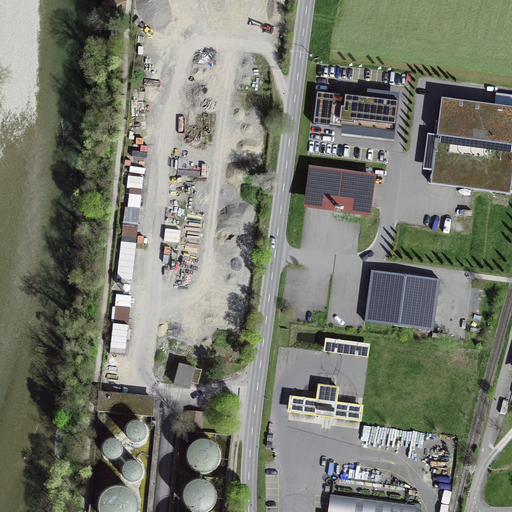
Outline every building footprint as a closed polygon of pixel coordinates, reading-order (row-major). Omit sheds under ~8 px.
[(120,0),(104,0),(103,2),(102,11),(112,19),(122,15),(124,4),(120,0)] [(396,102),(319,93),(316,121),(393,129),(396,102)] [(511,196),(511,190),(511,107),(439,99),(429,186),(511,196)] [(376,174),(309,165),(304,207),(371,216),(376,174)] [(440,282),(372,273),(364,325),(433,334),(440,282)] [(325,339),(324,354),(369,358),(370,343),(325,339)] [(203,372),(180,366),(175,387),(191,391),(192,385),(200,387),(203,372)] [(289,414),(361,423),(364,399),(338,396),(339,388),(318,385),(317,393),(292,390),(289,414)] [(153,418),(154,399),(100,394),(98,413),(153,418)] [(204,426),(205,413),(188,412),(187,425),(204,426)] [(138,443),(142,441),(145,439),(146,435),(146,431),(144,427),(141,425),(138,423),(134,424),(130,425),(128,428),(126,432),(126,436),(128,439),(131,442),(135,443),(138,443)] [(114,460),(117,458),(120,456),(121,452),(121,448),(119,444),(116,442),(113,440),(109,441),(105,442),(103,445),(101,449),(102,453),(103,456),(106,459),(110,460),(114,460)] [(207,474),(213,471),(217,466),(219,460),(219,454),(216,448),(211,443),(205,441),(199,441),(193,444),(188,449),(186,455),(186,461),(189,467),(194,472),(200,474),(207,474)] [(134,483),(138,481),(141,479),(142,475),(142,471),(140,467),(137,465),(134,463),(130,464),(126,465),(124,468),(122,472),(122,476),(124,479),(127,482),(131,483),(134,483)] [(203,511),(208,510),(213,505),(215,499),(215,492),(212,487),(207,482),(201,480),(195,480),(189,483),(184,488),(182,494),(182,500),(185,506),(190,511),(193,511),(203,511)] [(138,511),(138,504),(134,497),(128,491),(121,488),(112,489),(105,492),(99,498),(96,506),(96,511),(138,511)] [(415,511),(416,508),(350,500),(336,511),(415,511)]
